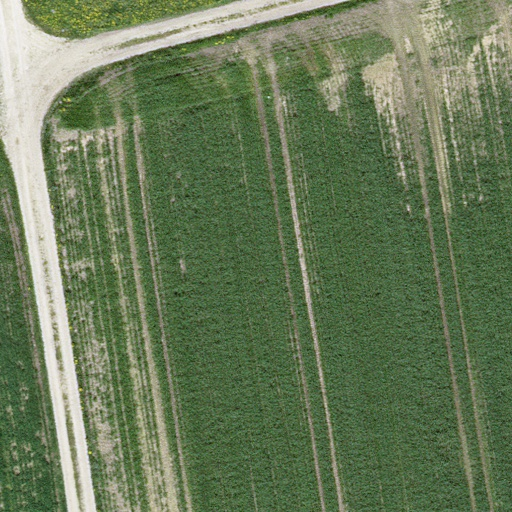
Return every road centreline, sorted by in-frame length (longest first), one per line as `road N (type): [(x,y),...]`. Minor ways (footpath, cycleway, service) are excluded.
road 1 (track): [(2,0),(79,511)]
road 2 (track): [(321,0),(0,86)]
